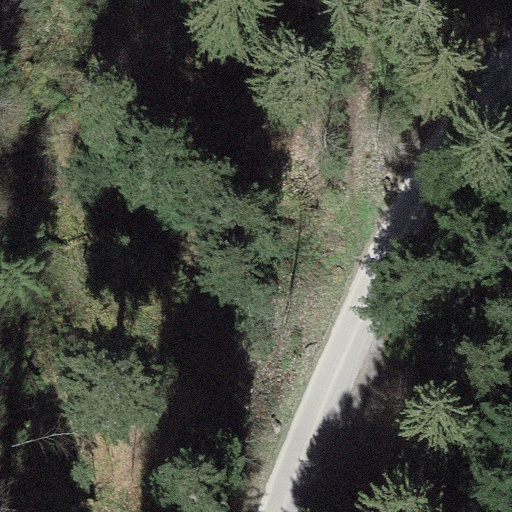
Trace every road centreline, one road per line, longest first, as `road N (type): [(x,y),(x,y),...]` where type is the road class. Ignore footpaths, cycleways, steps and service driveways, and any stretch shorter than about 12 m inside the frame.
road 1 (track): [(448,511),(391,234),(451,129),(511,62)]
road 2 (unclassified): [(275,511),(391,234)]
